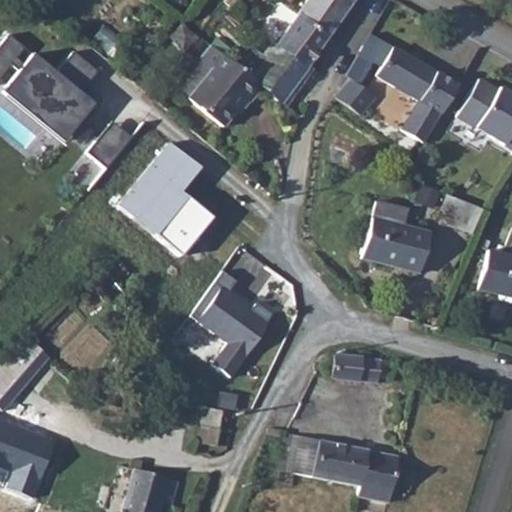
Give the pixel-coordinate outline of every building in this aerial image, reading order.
[(303,0),(289,23),(318,44),(347,0),(303,0)] [(318,44),(289,23),(267,55),(295,77),(318,44)] [(0,42),(0,75),(8,65),(16,72),(4,87),(68,140),(91,112),(74,98),(96,72),(72,53),(54,74),(6,35),(0,42)] [(447,91),(383,52),(366,81),(409,106),(392,135),(413,148),(447,91)] [(295,77),(267,55),(253,76),(242,69),(232,84),(253,100),(270,115),(295,77)] [(215,70),(205,83),(181,112),(216,140),(238,111),(242,114),(253,100),(232,84),(215,70)] [(498,90),(481,79),(458,113),(511,149),(511,95),(500,88),(498,90)] [(327,105),(353,121),(368,102),(342,85),(327,105)] [(109,122),(84,153),(104,170),(129,139),(109,122)] [(167,144),(116,207),(178,257),(210,219),(179,193),(198,169),(167,144)] [(446,226),(473,233),(480,208),(453,201),(446,226)] [(375,203),(370,219),(402,228),(407,211),(375,203)] [(420,272),(430,235),(402,228),(370,219),(360,256),(420,272)] [(477,288),(511,297),(511,257),(488,250),(477,288)] [(227,294),(235,282),(221,273),(190,318),(210,332),(228,344),(212,365),(220,370),(230,377),(272,316),(256,305),(252,311),(227,294)] [(0,363),(0,410),(1,412),(51,358),(30,338),(4,367),(0,363)] [(380,358),(335,354),(333,379),(378,384),(380,358)] [(203,409),(202,408),(196,443),(214,446),(220,412),(203,409)] [(0,420),(0,467),(7,470),(1,486),(30,496),(51,439),(0,420)] [(355,503),(383,509),(393,464),(284,441),(276,474),(357,491),(355,503)] [(123,511),(159,511),(161,506),(164,492),(174,494),(177,482),(133,472),(123,511)]
